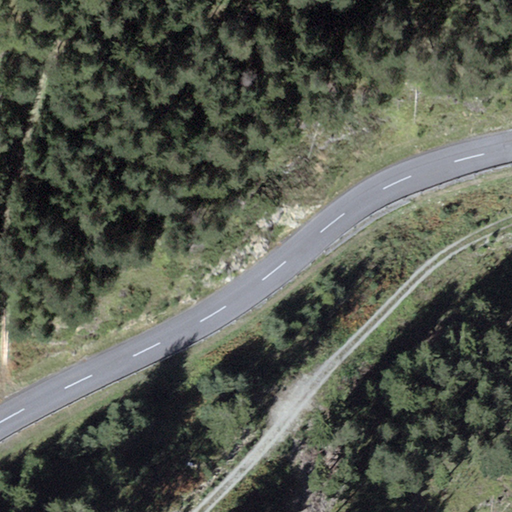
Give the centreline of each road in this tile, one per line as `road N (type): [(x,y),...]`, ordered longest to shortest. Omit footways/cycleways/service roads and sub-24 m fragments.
road 1 (secondary): [(511,142),(427,165),(356,202),(252,287),(0,420)]
road 2 (track): [(195,511),(446,252),(511,222)]
